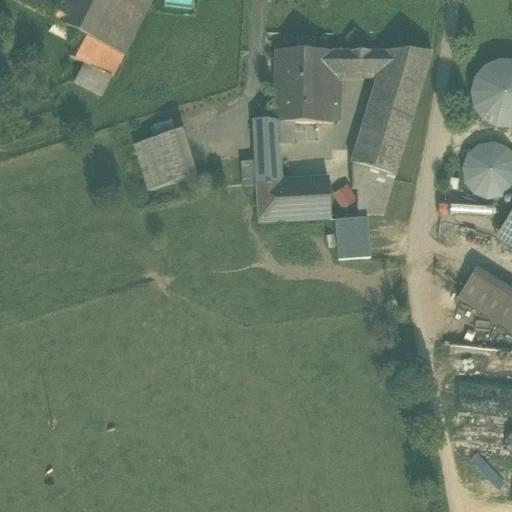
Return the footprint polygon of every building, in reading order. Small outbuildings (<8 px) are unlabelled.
[(14,0),(33,10),(37,0),(14,0)] [(37,0),(33,10),(60,23),(68,7),(52,0),(37,0)] [(81,34),(122,55),(150,0),(71,0),(68,7),(60,23),(81,34)] [(122,55),(81,34),(69,56),(84,64),(110,77),(122,55)] [(293,122),(334,123),(334,73),(335,51),(275,50),(274,120),(274,122),(293,122)] [(379,73),(351,163),(395,176),(432,52),(351,51),(351,52),(335,51),(334,73),(379,73)] [(74,82),(101,96),(110,77),(84,64),(74,82)] [(490,123),(502,126),(511,125),(511,65),(506,64),(494,65),(483,71),(476,81),(473,93),(474,105),(480,115),(490,123)] [(253,120),(254,143),(278,144),(293,144),(293,122),(274,122),(274,120),(253,120)] [(136,145),(150,191),(188,179),(174,133),(136,145)] [(254,143),(255,158),(279,158),(278,144),(254,143)] [(474,192),(488,197),(502,194),(511,184),(511,158),(511,157),(500,148),(485,146),(472,153),(465,165),(466,180),(474,192)] [(281,183),(279,158),(255,158),(255,160),(256,185),(258,220),(331,216),(329,180),(281,183)] [(241,161),(242,186),(256,185),(255,160),(241,161)] [(383,215),(395,176),(351,163),(352,188),(356,188),(358,214),(359,214),(383,215)] [(511,211),(496,237),(511,247),(511,211)] [(336,220),(338,260),(370,258),(368,218),(336,220)] [(511,331),(511,290),(476,268),(458,298),(511,331)] [(467,415),(463,445),(511,452),(511,433),(504,432),(506,420),(467,415)]
